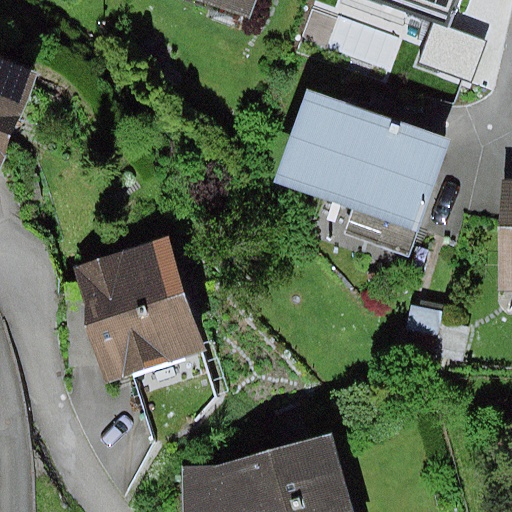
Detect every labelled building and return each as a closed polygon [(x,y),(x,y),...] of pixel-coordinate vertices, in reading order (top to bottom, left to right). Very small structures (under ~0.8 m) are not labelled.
[(290,0),(215,0),(281,25),(290,0)] [(510,0),(366,0),(364,8),(430,32),(435,17),(496,39),(510,0)] [(79,75),(0,38),(0,189),(22,200),(79,75)] [(483,139),(337,91),(303,195),(449,243),(483,139)] [(210,248),(111,275),(144,392),(243,364),(210,248)] [(0,323),(0,456),(20,454),(0,323)] [(387,511),(368,440),(213,468),(211,511),(387,511)]
